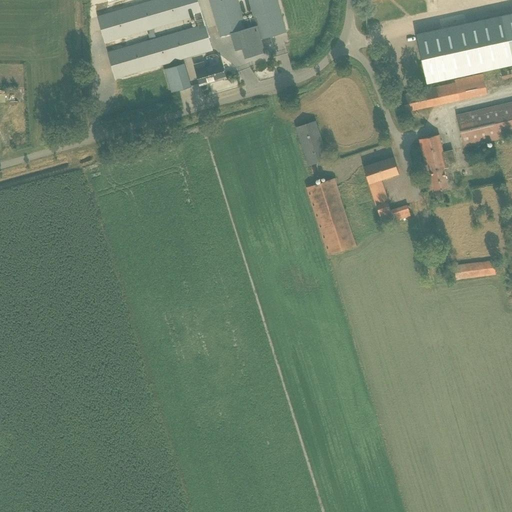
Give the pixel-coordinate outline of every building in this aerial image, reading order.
[(15,0),(18,57),(42,56),(42,73),(69,72),(66,0),(15,0)] [(148,29),(150,33),(148,34),(150,40),(108,53),(115,78),(212,49),(205,24),(204,24),(201,14),(202,14),(197,0),(107,0),(108,3),(118,0),(156,0),(97,17),(105,42),(148,29)] [(257,26),(261,40),(286,33),(276,0),(249,0),(254,18),(243,21),(236,0),(210,0),(221,37),(231,34),(257,26)] [(511,13),(416,34),(427,84),(511,64),(511,13)] [(257,26),(231,34),(236,51),(242,49),(245,58),(264,52),(261,40),(257,26)] [(194,64),(200,84),(225,77),(222,65),(205,69),(203,62),(194,64)] [(165,70),(172,92),(191,86),(184,64),(165,70)] [(511,101),(456,115),(464,147),(511,135),(511,101)] [(296,127),(309,165),(328,159),(315,121),(296,127)] [(428,163),(435,190),(448,187),(443,167),(449,166),(447,161),(455,159),(453,150),(442,153),(438,135),(419,140),(424,164),(428,163)] [(393,157),(363,167),(376,206),(383,225),(394,222),(387,202),(388,201),(381,180),(399,174),(393,157)] [(307,188),(329,254),(355,245),(335,182),(336,182),(335,179),(334,180),(334,179),(307,188)] [(493,260),(482,262),(484,276),(495,275),(493,260)]
